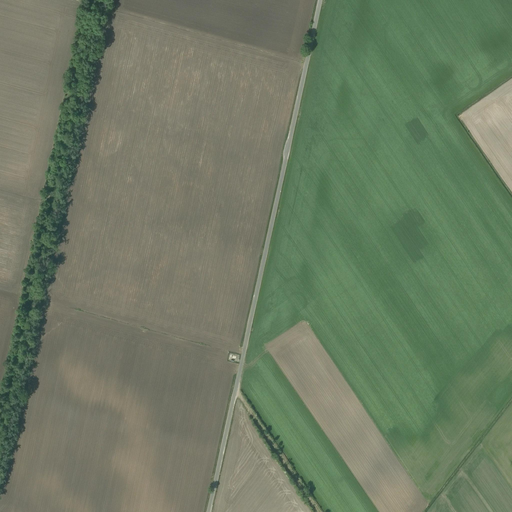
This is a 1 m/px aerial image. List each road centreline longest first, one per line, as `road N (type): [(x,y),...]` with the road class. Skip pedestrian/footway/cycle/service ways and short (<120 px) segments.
road 1 (unclassified): [(319,0),(208,511)]
road 2 (track): [(234,389),(318,511)]
